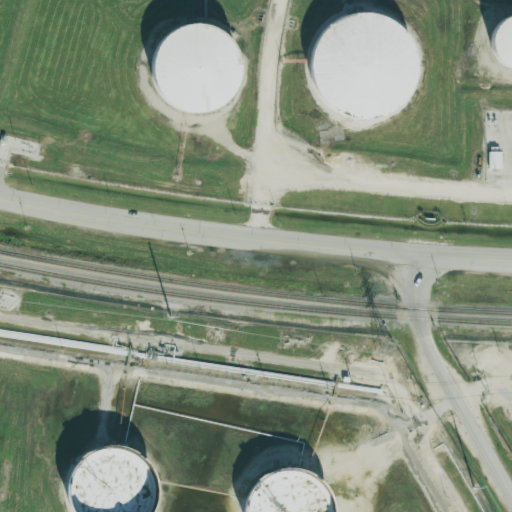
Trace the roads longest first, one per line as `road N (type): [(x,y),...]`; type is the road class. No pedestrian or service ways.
road 1 (secondary): [(0,195),(266,241),(511,258)]
road 2 (secondary): [(407,251),(427,346),(511,497)]
